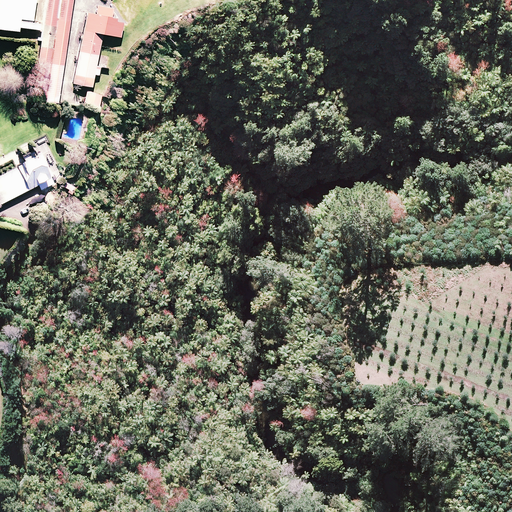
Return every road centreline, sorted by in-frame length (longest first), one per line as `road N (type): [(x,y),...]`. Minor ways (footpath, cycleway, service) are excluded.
road 1 (track): [(7,494),(0,325)]
road 2 (track): [(0,299),(41,230),(0,220)]
